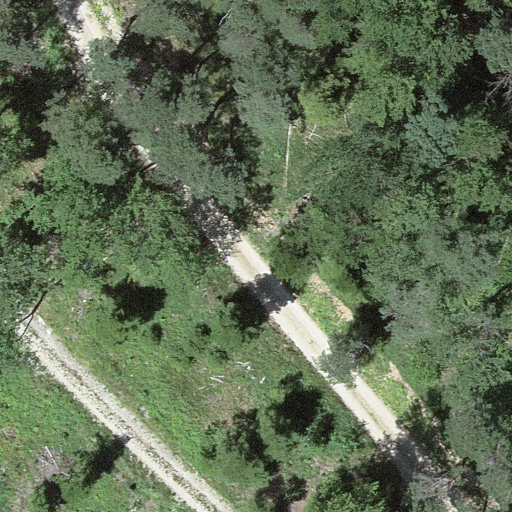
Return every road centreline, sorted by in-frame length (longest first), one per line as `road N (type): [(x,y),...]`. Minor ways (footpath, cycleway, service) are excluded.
road 1 (track): [(63,0),(71,30),(215,240),(455,511)]
road 2 (track): [(0,293),(11,314),(222,511)]
